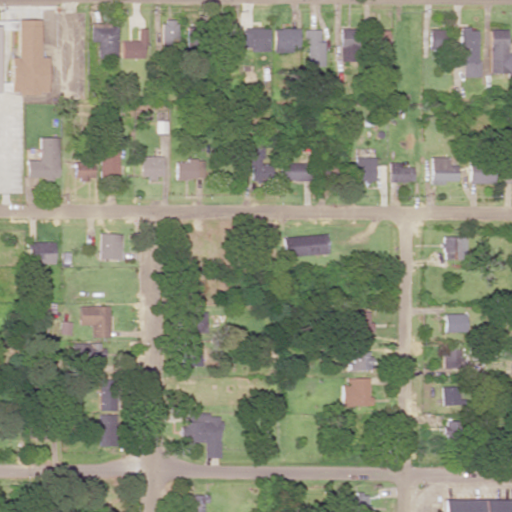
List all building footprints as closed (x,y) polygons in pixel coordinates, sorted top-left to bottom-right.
[(15,19),(15,56),(8,56),(7,93),(45,93),(45,56),(37,56),(37,19),(15,19)] [(160,20),(159,49),(175,49),(176,20),(160,20)] [(230,22),(214,22),(213,40),(229,40),(230,22)] [(116,58),(116,24),(89,23),(88,41),(95,41),(95,57),(116,58)] [(119,40),(120,58),(144,57),(143,27),(136,28),(136,40),(119,40)] [(240,49),(265,50),(266,27),(240,27),(240,49)] [(476,28),(456,27),(455,63),(460,63),(460,76),(475,76),(476,28)] [(271,28),(272,51),(297,50),(296,28),(271,28)] [(386,29),(369,28),(369,49),(386,49),(386,29)] [(511,52),(504,53),(504,28),(486,29),(487,74),(511,73),(511,52)] [(317,29),(303,29),(304,66),(322,65),(322,40),(318,40),(317,29)] [(425,48),(444,48),(445,29),(426,29),(425,48)] [(24,160),(24,177),(56,177),(56,137),(37,136),(37,160),(24,160)] [(242,164),(248,164),(249,180),(269,180),(269,162),(263,163),(262,148),(241,148),(242,164)] [(97,150),(97,179),(115,179),(116,150),(97,150)] [(90,155),(71,155),(72,179),(91,178),(90,155)] [(160,156),(138,155),(137,177),(160,177),(160,156)] [(372,157),(353,156),(353,181),(372,181),(372,157)] [(427,183),(442,183),(442,180),(454,180),(454,165),(446,165),(446,156),(428,156),(427,183)] [(173,178),(200,178),(199,159),(172,160),(173,178)] [(511,161),(502,161),(502,180),(511,180),(511,161)] [(303,180),(304,163),(280,162),(280,179),(303,180)] [(410,166),(396,166),(396,162),(386,162),(386,181),(410,181),(410,166)] [(324,164),(325,177),(344,176),(344,163),(324,164)] [(466,183),(489,182),(489,166),(465,166),(466,183)] [(119,233),(97,232),(96,258),(118,259),(119,233)] [(324,254),(324,234),(281,235),(282,255),(324,254)] [(441,259),(464,259),(463,236),(440,236),(441,259)] [(25,241),(26,263),(52,263),(51,241),(25,241)] [(107,306),(77,305),(76,324),(90,324),(90,336),(106,337),(107,306)] [(204,311),(186,310),(185,331),(203,332),(204,311)] [(368,311),(350,311),(350,332),(368,332),(368,311)] [(464,331),(463,313),(441,313),(441,331),(464,331)] [(101,342),(71,342),(72,363),(101,363),(101,342)] [(440,368),(456,367),(455,345),(439,345),(440,368)] [(184,365),(198,365),(197,349),(184,349),(184,365)] [(346,360),(346,370),(368,370),(368,351),(341,351),(341,360),(346,360)] [(367,377),(340,377),(341,406),(368,405),(367,377)] [(98,410),(113,409),(111,378),(97,379),(98,410)] [(439,405),(457,404),(456,386),(439,386),(439,405)] [(202,456),(217,457),(217,416),(208,416),(208,412),(184,412),(184,425),(179,425),(178,441),(202,441),(202,456)] [(112,414),(97,414),(97,445),(113,445),(112,414)] [(454,420),(443,420),(442,434),(454,435),(454,420)] [(205,502),(205,494),(184,494),(184,511),(200,511),(201,502),(205,502)] [(366,494),(342,494),(342,511),(366,511),(366,494)] [(511,511),(511,498),(441,498),(440,511),(511,511)]
